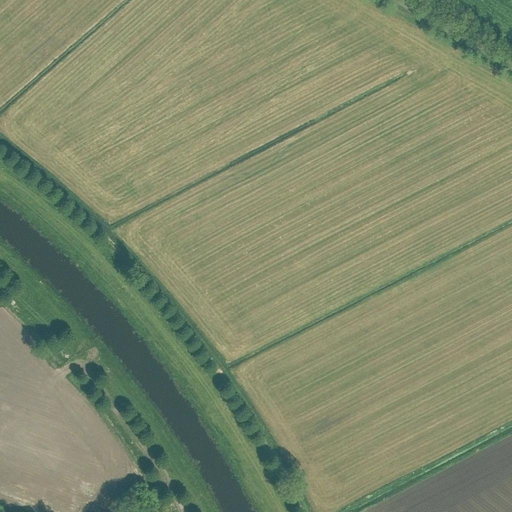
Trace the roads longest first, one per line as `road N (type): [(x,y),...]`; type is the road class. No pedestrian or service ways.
road 1 (track): [(0,172),(158,321),(283,511)]
road 2 (track): [(186,511),(79,363)]
road 3 (unclassified): [(511,65),(396,0)]
